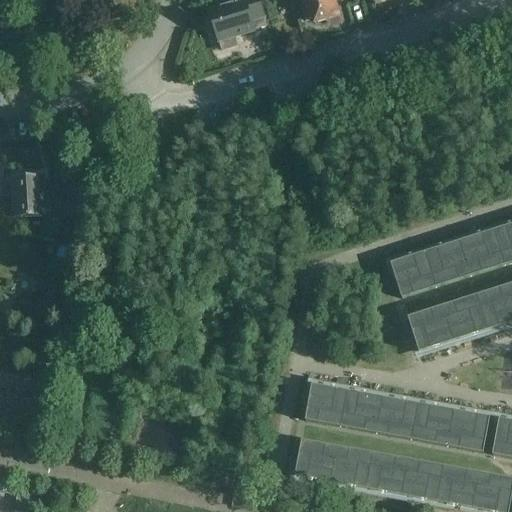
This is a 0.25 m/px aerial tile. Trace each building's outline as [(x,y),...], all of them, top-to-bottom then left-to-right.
[(237,49),(234,38),(266,29),(264,20),(257,0),(247,0),(248,2),(210,13),(214,27),(211,31),(214,39),(218,41),(222,53),(237,49)] [(301,0),(308,22),(313,21),(314,25),(338,18),(332,0),(301,0)] [(14,220),(58,217),(57,201),(52,201),(51,189),(44,190),(43,180),(12,182),(1,183),(2,199),(13,198),(14,220)] [(77,244),(81,221),(68,219),(64,242),(77,244)] [(511,227),(391,266),(402,301),(511,266),(511,227)] [(79,250),(68,248),(65,262),(76,264),(79,250)] [(511,287),(408,320),(419,355),(511,325),(511,287)] [(112,353),(96,351),(93,377),(109,379),(112,353)] [(0,388),(4,390),(10,364),(0,361),(0,388)] [(16,392),(22,366),(10,364),(4,390),(16,392)] [(27,395),(33,369),(22,366),(16,392),(27,395)] [(33,369),(27,395),(39,397),(45,371),(33,369)] [(45,371),(39,397),(50,400),(56,374),(45,371)] [(490,420),(312,387),(305,423),(483,456),(490,420)] [(511,423),(499,422),(493,458),(511,461),(511,423)] [(511,481),(302,443),(295,479),(475,511),(509,511),(511,498),(511,481)] [(39,511),(43,492),(18,488),(13,511),(39,511)]
